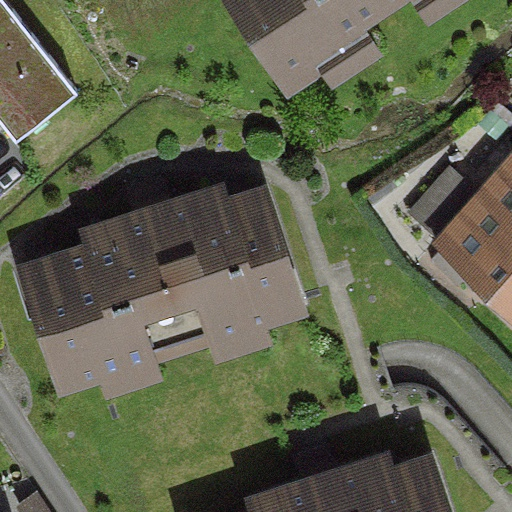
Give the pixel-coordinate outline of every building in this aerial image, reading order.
[(79,105),(1,0),(0,0),(0,125),(18,150),(79,105)] [(225,0),(279,83),(361,29),(352,17),(378,0),(225,0)] [(511,146),(431,238),(511,316),(511,146)] [(84,245),(17,266),(55,382),(147,352),(142,336),(199,317),(204,334),(296,304),(259,188),(221,200),(216,186),(163,203),(158,189),(127,199),(132,213),(79,230),(84,245)] [(249,511),(442,511),(424,456),(386,469),(382,455),(328,472),(324,458),(294,467),(298,482),(245,499),(249,511)] [(42,511),(30,493),(13,504),(17,511),(42,511)]
